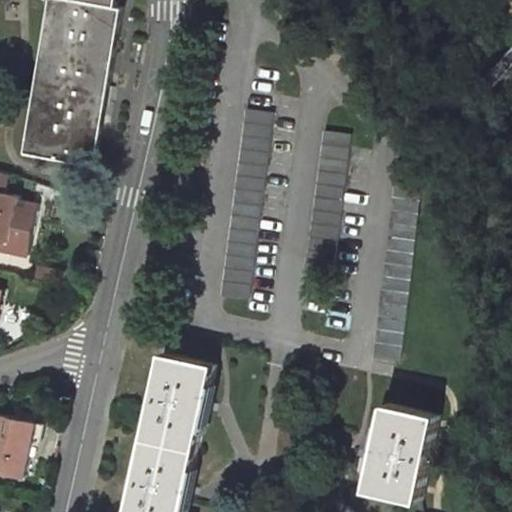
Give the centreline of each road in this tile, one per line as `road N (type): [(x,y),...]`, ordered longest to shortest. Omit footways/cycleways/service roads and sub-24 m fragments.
road 1 (residential): [(172,0),(104,343)]
road 2 (residential): [(104,343),(66,511)]
